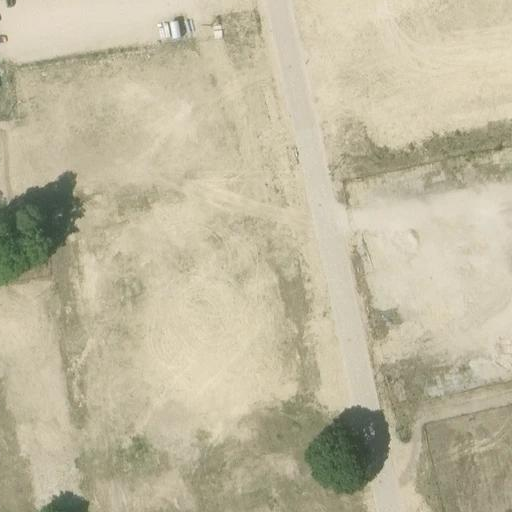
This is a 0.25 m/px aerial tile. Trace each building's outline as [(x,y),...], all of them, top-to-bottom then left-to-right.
[(389,0),(348,0),(351,11),(390,3),(389,0)] [(390,3),(351,11),(356,32),(395,24),(390,3)] [(404,64),(365,72),(370,93),(408,85),(404,64)] [(435,70),(423,73),(425,81),(437,78),(435,70)] [(511,72),(476,80),(474,81),(484,122),(485,122),(511,115),(511,72)] [(475,77),(459,80),(471,135),(487,131),(485,122),(484,122),(474,81),(476,80),(475,77)] [(437,78),(425,81),(427,89),(438,86),(437,78)] [(408,85),(370,93),(374,113),(413,105),(408,85)] [(413,105),(374,113),(378,133),(417,124),(413,105)] [(444,110),(432,113),(434,121),(446,118),(444,110)] [(446,118),(434,121),(436,129),(447,126),(446,118)] [(417,124),(378,133),(383,154),(422,145),(417,124)] [(511,207),(492,212),(502,255),(503,255),(503,254),(511,252),(511,207)] [(492,212),(469,217),(478,260),(480,260),(480,259),(492,256),(495,268),(503,266),(500,255),(502,255),(492,212)] [(469,217),(445,222),(455,265),(457,265),(456,264),(469,262),(472,273),(479,272),(477,260),(478,260),(469,217)] [(445,222),(422,227),(432,270),(433,270),(446,267),(448,279),(456,277),(454,266),(455,265),(445,222)] [(422,227),(397,233),(407,276),(410,275),(422,272),(425,284),(433,282),(430,271),(432,270),(422,227)] [(501,354),(499,354),(509,398),(511,396),(511,339),(511,340),(511,344),(511,351),(501,354)] [(477,359),(476,359),(485,403),(509,398),(499,354),(498,355),(495,343),(488,345),(490,357),(477,359)] [(454,364),(453,365),(462,408),(485,403),(476,359),(474,360),(472,348),(464,350),(467,362),(454,365),(454,364)] [(431,369),(428,370),(437,413),(462,408),(453,365),(451,365),(449,354),(441,355),(443,367),(431,370),(431,369)] [(511,511),(511,481),(503,483),(509,511),(511,511)] [(509,511),(503,483),(480,489),(485,511),(509,511)] [(485,511),(480,489),(455,494),(458,511),(485,511)]
